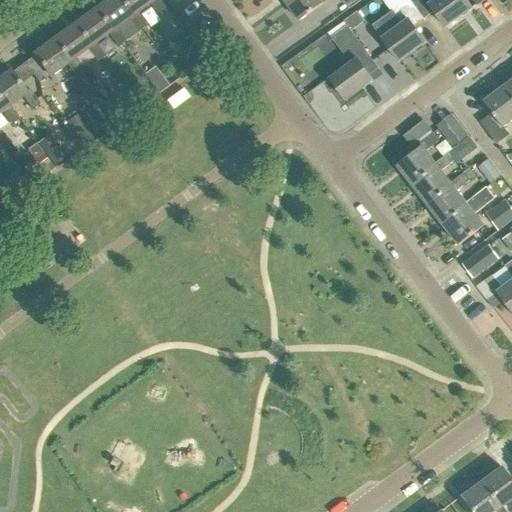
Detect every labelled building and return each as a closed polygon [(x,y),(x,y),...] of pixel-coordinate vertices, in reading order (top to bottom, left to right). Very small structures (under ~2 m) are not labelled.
[(131,16),(119,0),(105,0),(94,9),(110,31),(114,28),(124,42),(131,37),(137,32),(145,26),(135,13),(131,16)] [(119,0),(131,16),(135,13),(147,4),(157,17),(165,11),(156,0),(119,0)] [(286,0),(284,2),(299,21),(328,0),(327,0),(286,0)] [(423,20),(408,0),(385,0),(383,2),(400,26),(382,40),(399,63),(425,44),(413,28),(423,20)] [(408,0),(423,20),(434,13),(446,29),(473,9),(465,0),(408,0)] [(94,9),(73,24),(89,46),(93,43),(106,34),(116,47),(124,42),(114,28),(110,31),(94,9)] [(73,24),(52,39),(69,61),(73,58),(86,49),(96,62),(103,57),(93,43),(89,46),(73,24)] [(345,102),(372,82),(362,68),(372,61),(347,26),(331,38),(350,64),(329,79),(345,102)] [(33,57),(19,67),(27,79),(32,75),(38,84),(65,64),(75,77),(83,72),(73,58),(69,61),(52,39),(32,54),(33,57)] [(197,62),(198,56),(199,50),(189,48),(188,54),(187,60),(197,62)] [(191,82),(199,92),(214,80),(207,70),(191,82)] [(9,71),(0,77),(0,103),(4,109),(8,106),(21,96),(31,110),(38,104),(28,90),(24,92),(9,71)] [(149,80),(155,75),(152,71),(146,75),(149,80)] [(165,88),(162,83),(158,78),(152,83),(159,92),(165,88)] [(503,128),(511,121),(511,99),(504,88),(483,103),(491,115),(479,123),(496,146),(509,136),(503,128)] [(91,92),(85,97),(91,105),(97,100),(91,92)] [(0,111),(0,112),(10,125),(18,119),(8,106),(4,109),(0,103),(0,111)] [(80,113),(66,122),(82,144),(96,134),(80,113)] [(468,135),(453,115),(438,127),(453,147),(468,135)] [(427,118),(405,135),(414,147),(436,130),(427,118)] [(25,129),(18,119),(10,125),(17,135),(25,129)] [(50,132),(38,141),(46,152),(58,143),(50,132)] [(435,165),(426,153),(439,143),(433,135),(419,146),(420,148),(396,167),(412,187),(437,167),(435,165)] [(451,153),(459,163),(479,148),(471,137),(451,153)] [(36,172),(49,163),(43,154),(30,163),(36,172)] [(450,185),(441,173),(454,163),(448,155),(435,165),(437,167),(412,187),(427,206),(452,187),(450,185)] [(479,168),(491,185),(502,176),(490,160),(479,168)] [(12,194),(23,186),(15,175),(5,183),(12,194)] [(467,207),(466,205),(456,193),(469,182),(464,175),(450,185),(452,187),(427,206),(442,226),(467,207)] [(483,227),(475,216),(492,202),(483,191),(466,205),(467,207),(442,226),(458,246),(483,227)] [(511,209),(506,200),(486,214),(498,232),(511,221),(511,209)] [(511,253),(511,252),(511,235),(511,234),(503,240),(511,253)] [(489,246),(463,265),(473,279),(499,260),(489,246)] [(511,281),(501,289),(492,276),(484,281),(494,296),(497,294),(511,314),(511,281)] [(497,296),(488,302),(494,310),(502,303),(497,296)] [(511,482),(500,466),(480,481),(499,506),(501,505),(511,496),(511,482)] [(506,511),(501,505),(499,506),(480,481),(459,496),(471,511),(491,511),(493,511),(506,511)]
